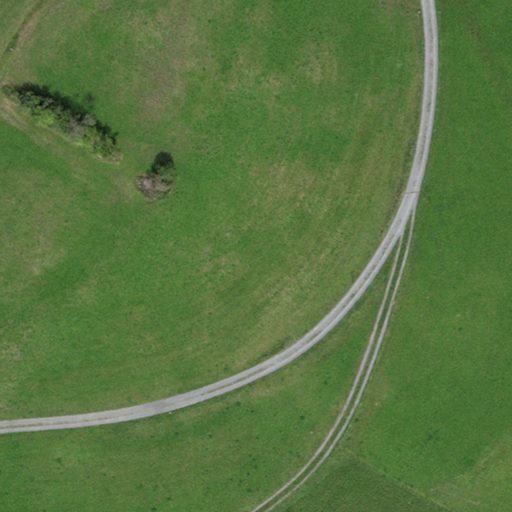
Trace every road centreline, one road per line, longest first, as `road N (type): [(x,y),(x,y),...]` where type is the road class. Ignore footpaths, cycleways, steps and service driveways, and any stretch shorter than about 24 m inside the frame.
road 1 (track): [(436,0),(441,105),(417,210),(354,308),(291,365),(201,404),(101,428),(0,435)]
road 2 (track): [(417,210),(361,402),(333,455),(279,511)]
